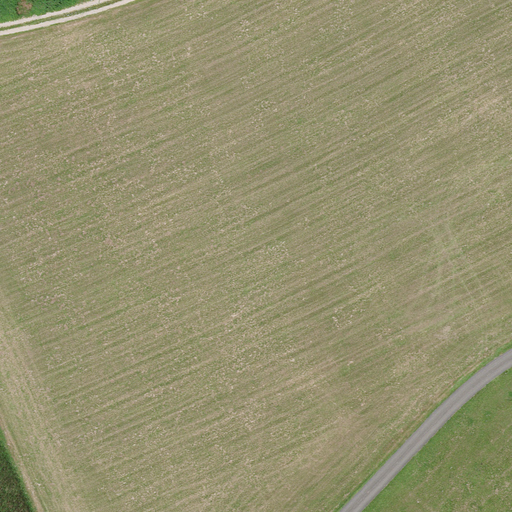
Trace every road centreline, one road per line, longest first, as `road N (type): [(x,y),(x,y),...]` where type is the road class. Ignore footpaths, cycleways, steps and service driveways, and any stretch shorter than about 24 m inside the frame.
road 1 (unclassified): [(352,511),(452,406),(511,359)]
road 2 (track): [(127,0),(0,35)]
